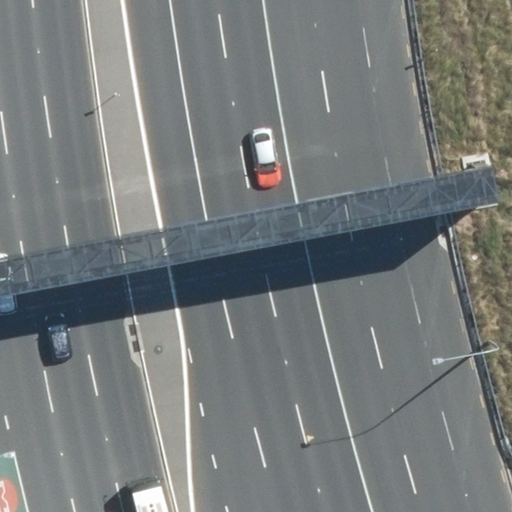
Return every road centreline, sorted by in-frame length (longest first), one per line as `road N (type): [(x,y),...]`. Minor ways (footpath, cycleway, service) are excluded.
road 1 (primary): [(245,0),(343,511)]
road 2 (primary): [(80,511),(0,54)]
